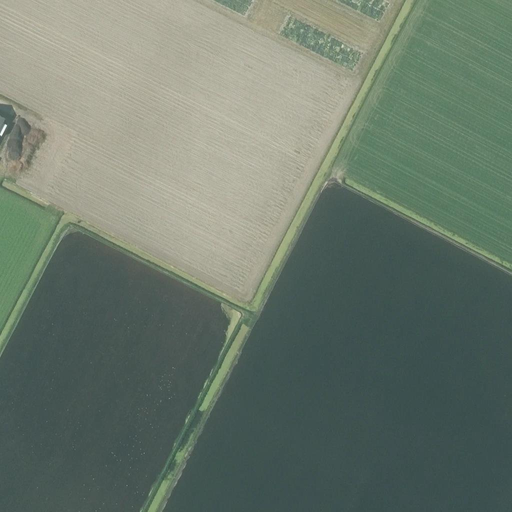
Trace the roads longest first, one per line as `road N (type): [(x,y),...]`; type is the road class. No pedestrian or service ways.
road 1 (track): [(162,511),(331,185),(511,280)]
road 2 (track): [(256,324),(69,229)]
road 3 (track): [(331,185),(422,0)]
